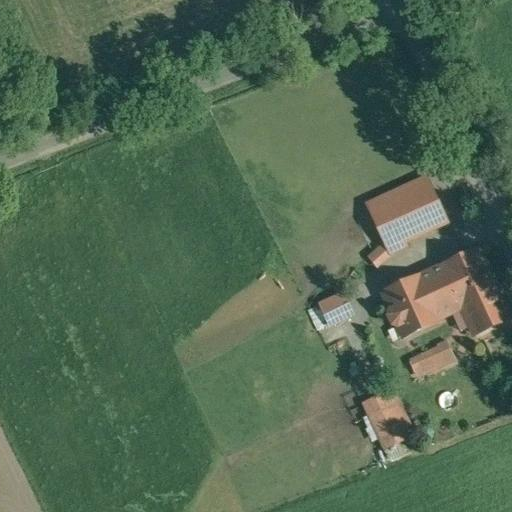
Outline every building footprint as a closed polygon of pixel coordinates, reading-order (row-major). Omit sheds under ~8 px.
[(428,179),(369,205),(392,254),(407,248),(405,243),(448,224),(428,179)] [(382,248),(371,258),(379,267),(388,258),(385,255),(387,253),(382,248)] [(511,318),(481,252),(481,251),(445,267),(464,308),(476,335),(511,318)] [(464,308),(445,267),(422,278),(440,318),(464,308)] [(421,277),(385,294),(393,311),(391,316),(395,325),(400,327),(405,337),(441,321),(440,318),(422,278),(421,277)] [(344,292),(318,303),(329,328),(355,316),(344,292)] [(440,349),(425,355),(430,365),(441,360),(444,367),(457,361),(448,341),(439,346),(440,349)] [(392,392),(366,404),(379,434),(405,422),(392,392)]
